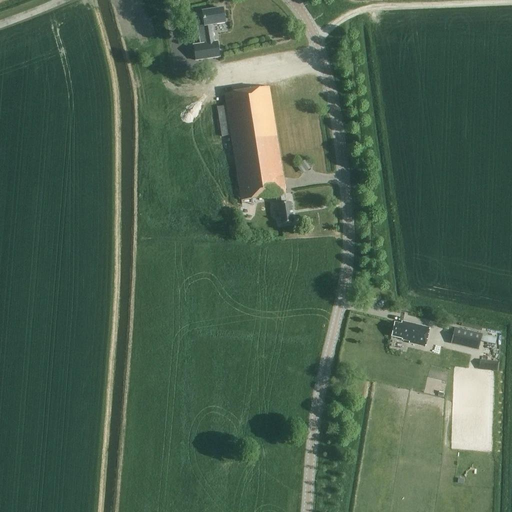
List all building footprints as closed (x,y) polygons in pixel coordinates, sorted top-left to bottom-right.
[(225,23),(223,8),(202,11),(204,21),(205,21),(206,26),(204,27),(206,43),(214,42),(212,25),(225,23)] [(200,44),(193,45),(195,61),(221,57),(218,41),(214,42),(206,43),(200,44)] [(286,193),(269,87),(224,94),(226,105),(217,107),(222,137),(231,135),(241,201),(276,195),(277,204),(278,204),(281,224),(294,222),(291,202),(286,203),(284,194),(286,193)] [(304,172),(311,169),(306,160),(300,163),(304,172)] [(253,204),(240,206),(242,218),(256,215),(253,204)] [(408,342),(425,346),(429,328),(402,321),(401,325),(394,323),(391,335),(401,338),(401,339),(408,341),(408,342)] [(451,344),(478,350),(482,334),(454,327),(451,344)] [(499,370),(499,365),(482,362),(481,368),(499,370)]
